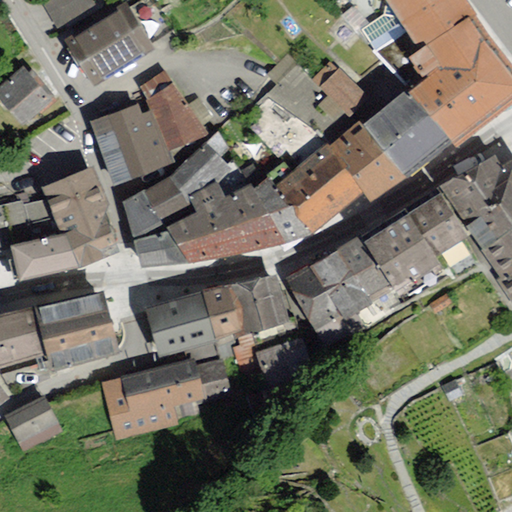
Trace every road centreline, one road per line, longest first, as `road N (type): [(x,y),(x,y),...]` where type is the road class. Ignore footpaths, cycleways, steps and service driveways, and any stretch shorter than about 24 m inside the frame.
road 1 (residential): [(133,276),(296,249),(511,116)]
road 2 (residential): [(13,0),(72,92),(133,276)]
road 3 (track): [(133,276),(130,357),(0,416)]
road 4 (residential): [(0,300),(133,276)]
